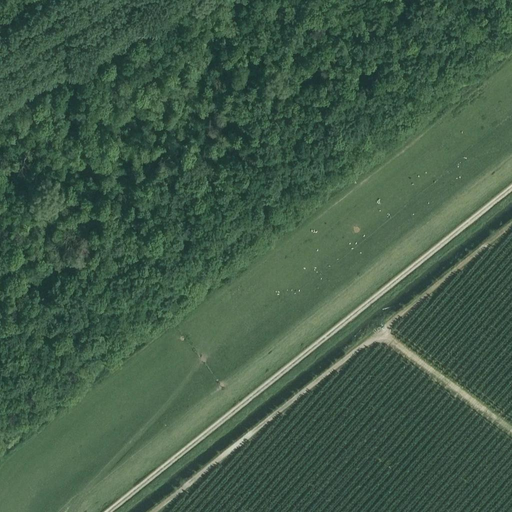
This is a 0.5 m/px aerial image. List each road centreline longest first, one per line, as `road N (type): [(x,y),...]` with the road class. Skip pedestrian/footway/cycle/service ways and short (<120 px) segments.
road 1 (unclassified): [(111,511),(511,188)]
road 2 (track): [(155,511),(369,339),(386,337),(385,325),(511,223)]
road 3 (track): [(386,337),(511,430)]
